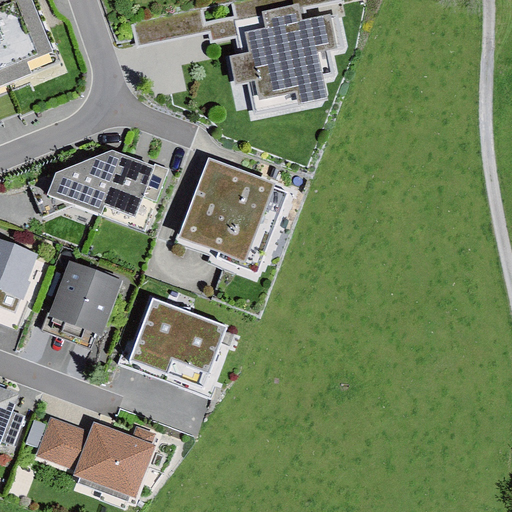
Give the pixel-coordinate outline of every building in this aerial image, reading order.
[(0,0),(0,92),(63,67),(35,0),(0,0)] [(206,7),(133,22),(139,47),(211,32),(206,7)] [(248,57),(229,60),(234,87),(256,83),(261,115),(328,103),(324,80),(338,78),(334,50),(346,47),(340,15),(303,22),(300,8),(263,15),(266,30),(244,33),(248,57)] [(110,154),(56,176),(48,200),(101,218),(104,209),(122,159),(110,154)] [(154,170),(122,159),(104,209),(136,221),(144,198),(158,203),(170,170),(156,165),(154,170)] [(277,186),(209,161),(181,239),(222,254),(220,260),(259,274),(288,195),(275,190),(277,186)] [(196,190),(180,184),(161,235),(177,241),(196,190)] [(0,240),(0,292),(23,301),(40,256),(0,240)] [(123,283),(70,263),(49,319),(101,339),(123,283)] [(177,310),(153,301),(130,362),(167,377),(192,314),(190,309),(177,310)] [(228,328),(192,314),(167,377),(203,391),(228,328)] [(0,449),(2,443),(14,447),(25,417),(14,413),(20,397),(0,389),(0,449)] [(90,432),(50,417),(35,458),(75,474),(73,478),(135,502),(156,449),(150,446),(155,435),(137,429),(134,438),(93,423),(90,432)]
